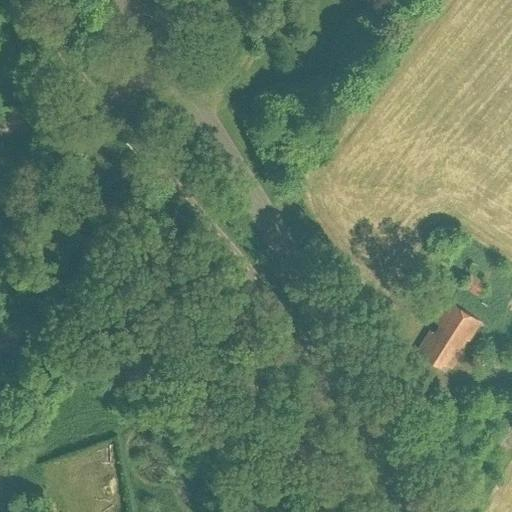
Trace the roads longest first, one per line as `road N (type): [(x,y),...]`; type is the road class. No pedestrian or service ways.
road 1 (secondary): [(438,511),(355,344),(166,69)]
road 2 (unclassified): [(166,69),(104,106),(0,128)]
